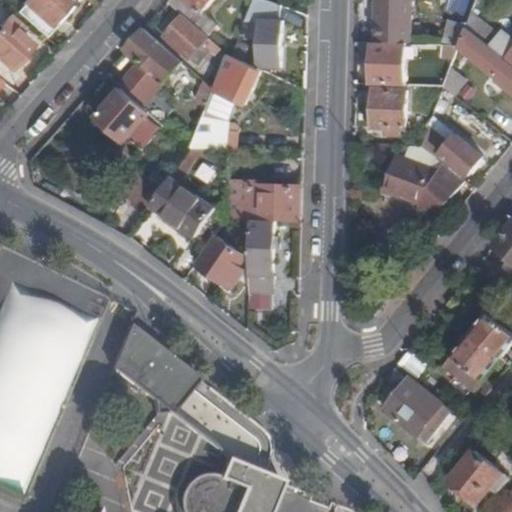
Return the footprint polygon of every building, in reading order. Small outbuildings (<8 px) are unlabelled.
[(27,0),(17,12),(46,38),(58,25),(54,21),(72,0),(77,0),(79,1),(79,0),(27,0)] [(217,0),(172,0),(171,2),(186,16),(191,20),(201,9),(205,13),(217,0)] [(281,21),(282,6),(266,0),(256,0),(247,21),(262,21),(261,66),(283,67),(284,21),(281,21)] [(380,0),(378,43),(409,44),(411,44),(413,0),(380,0)] [(210,37),(220,26),(205,13),(201,9),(191,20),(210,37)] [(497,32),(473,13),(469,26),(468,27),(488,43),(497,32)] [(15,28),(19,24),(10,16),(0,27),(0,58),(12,69),(33,45),(15,28)] [(210,37),(191,20),(186,16),(167,37),(191,58),(210,37)] [(469,26),(451,20),(444,45),(461,46),(468,27),(469,26)] [(461,46),(456,60),(459,63),(468,53),(499,77),(511,88),(511,62),(493,47),(488,43),(468,27),(461,46)] [(185,63),(147,29),(129,50),(141,61),(144,63),(131,78),(135,82),(127,91),(152,113),(155,116),(167,103),(157,93),(185,63)] [(511,62),(511,37),(505,32),(493,47),(511,62)] [(201,67),(213,52),(218,56),(224,49),(210,37),(191,58),(201,67)] [(378,43),(374,43),(372,85),(408,86),(409,44),(378,43)] [(222,55),(228,60),(231,55),(226,51),(222,55)] [(216,90),(248,105),(266,72),(233,56),(231,55),(228,60),(216,90)] [(144,63),(141,61),(120,85),(125,89),(127,91),(135,82),(131,78),(144,63)] [(511,88),(499,77),(495,82),(511,95),(511,88)] [(210,106),(216,90),(207,82),(199,101),(210,106)] [(152,113),(127,91),(125,89),(101,118),(128,141),(152,113)] [(408,129),(409,91),(377,90),(375,127),(408,129)] [(229,132),(229,121),(206,116),(200,131),(229,132)] [(435,120),(422,143),(442,154),(455,131),(435,120)] [(212,149),(228,150),(229,132),(200,131),(192,149),(212,149)] [(486,157),(459,135),(443,155),(470,177),(476,169),(479,170),(487,161),(484,159),(486,157)] [(179,169),(192,149),(188,145),(174,165),(179,169)] [(424,147),(412,147),(407,161),(440,174),(447,165),(424,147)] [(184,185),(202,157),(212,157),(212,149),(192,149),(179,169),(174,177),(184,185)] [(233,150),(232,164),(251,165),(252,151),(233,150)] [(440,217),(468,182),(447,165),(440,174),(407,161),(400,158),(388,190),(427,205),(440,217)] [(205,162),(196,176),(210,184),(218,170),(205,162)] [(151,179),(141,171),(123,195),(133,201),(151,179)] [(151,179),(133,201),(149,213),(155,205),(167,188),(152,177),(151,179)] [(167,188),(155,205),(200,237),(218,210),(184,185),(174,177),(167,188)] [(242,180),(231,180),(230,219),(240,220),(242,180)] [(292,222),(303,222),(304,187),(256,186),(256,181),(242,180),(240,220),(253,220),(278,222),(292,222)] [(278,228),(278,222),(253,220),(251,291),(275,292),(276,228),(278,228)] [(511,226),(496,246),(511,258),(511,226)] [(242,267),(249,257),(221,238),(201,266),(218,278),(222,273),(238,283),(247,270),(242,267)] [(0,481),(30,492),(93,318),(6,286),(0,301),(0,481)] [(251,291),(250,310),(274,310),(275,292),(251,291)] [(473,334),(504,359),(511,348),(511,329),(491,312),(473,334)] [(200,380),(131,327),(114,370),(151,399),(153,413),(164,409),(173,416),(200,380)] [(479,390),(504,359),(473,334),(448,365),(479,390)] [(411,351),(401,364),(419,378),(429,366),(411,351)] [(387,411),(420,437),(446,404),(417,382),(412,378),(387,411)] [(430,444),(456,412),(446,404),(420,437),(430,444)] [(499,494),(511,478),(477,451),(453,481),(481,503),(493,489),(499,494)] [(269,511),(280,486),(280,481),(227,461),(222,472),(220,478),(211,476),(201,476),(191,481),(183,489),(180,498),(180,508),(180,511),(269,511)] [(220,478),(222,472),(215,470),(209,469),(201,470),(193,473),(186,477),(180,484),(176,492),(174,499),(174,510),(174,511),(180,511),(180,508),(180,498),(183,489),(191,481),(201,476),(211,476),(220,478)]
